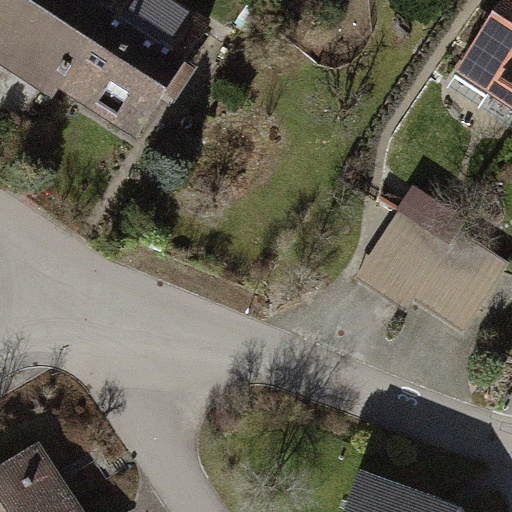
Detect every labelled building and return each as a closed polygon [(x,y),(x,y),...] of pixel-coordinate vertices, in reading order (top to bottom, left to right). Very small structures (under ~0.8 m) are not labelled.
[(0,0),(0,43),(140,133),(172,83),(205,32),(155,0),(140,0),(129,18),(101,0),(0,0)] [(511,3),(475,61),(499,76),(492,87),(511,99),(511,3)] [(413,192),(389,229),(439,262),(447,250),(451,245),(428,230),(441,211),(413,192)] [(439,262),(389,229),(356,280),(406,313),(414,301),(439,262)] [(451,245),(447,250),(498,283),(509,266),(459,233),(451,245)] [(439,262),(414,301),(463,334),(498,283),(447,250),(439,262)] [(75,511),(35,449),(0,471),(0,511),(75,511)] [(447,511),(362,481),(350,511),(447,511)]
